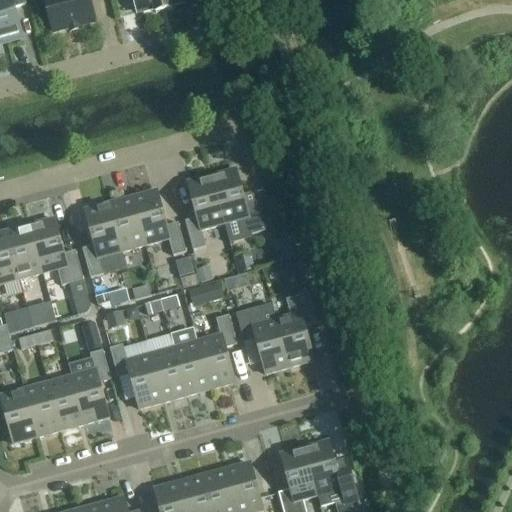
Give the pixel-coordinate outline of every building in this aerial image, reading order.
[(0,0),(0,43),(21,38),(14,10),(26,7),(24,0),(0,0)] [(43,0),(52,34),(95,23),(89,0),(43,0)] [(186,3),(185,0),(133,0),(138,15),(155,11),(156,15),(170,11),(169,7),(186,3)] [(212,179),(224,227),(239,223),(243,239),(265,233),(257,204),(245,207),(236,172),(212,179)] [(224,227),(212,179),(187,185),(197,221),(185,224),(193,253),(206,250),(201,233),(224,227)] [(132,200),(145,248),(168,242),(173,259),(186,255),(178,226),(166,229),(157,194),(132,200)] [(132,200),(109,207),(122,255),(145,248),(132,200)] [(122,255),(109,207),(85,213),(94,248),(82,252),(90,281),(103,277),(99,261),(122,255)] [(54,222),(30,228),(43,276),(57,272),(62,289),(83,283),(75,254),(64,257),(54,222)] [(43,276),(30,228),(6,235),(19,282),(43,276)] [(0,287),(19,282),(6,235),(0,236),(0,287)] [(300,245),(283,250),(287,263),(303,259),(300,245)] [(252,271),(248,255),(235,258),(239,274),(252,271)] [(309,258),(292,263),(297,282),(315,277),(309,258)] [(199,286),(213,282),(209,268),(195,272),(199,286)] [(219,286),(204,290),(208,305),(223,301),(219,286)] [(112,304),(130,299),(127,287),(109,292),(112,304)] [(151,298),(148,288),(132,293),(135,303),(151,298)] [(291,319),(277,323),(290,370),(314,364),(304,329),(316,326),(308,296),(286,302),(291,319)] [(177,299),(161,303),(163,313),(179,309),(177,299)] [(163,313),(161,303),(145,308),(147,317),(163,313)] [(290,370),(277,323),(276,323),(272,308),(258,312),(258,310),(236,316),(244,345),(256,342),(265,377),(290,370)] [(122,314),(105,318),(108,332),(125,328),(122,314)] [(220,338),(198,345),(211,392),(235,386),(225,351),(237,348),(229,318),(216,322),(220,338)] [(32,331),(29,320),(13,324),(16,335),(32,331)] [(94,325),(78,330),(81,343),(98,338),(94,325)] [(6,328),(3,329),(0,329),(0,343),(9,341),(10,341),(6,328)] [(50,334),(35,338),(38,348),(53,344),(50,334)] [(38,348),(35,338),(18,342),(21,353),(38,348)] [(87,354),(101,350),(98,339),(84,342),(87,354)] [(10,341),(9,341),(0,343),(0,356),(13,353),(10,341)] [(198,345),(174,351),(187,399),(211,392),(198,345)] [(164,406),(150,358),(127,364),(123,348),(110,351),(118,381),(130,377),(140,412),(164,406)] [(174,351),(150,358),(164,406),(187,399),(174,351)] [(72,380),(85,427),(109,421),(99,386),(111,382),(103,353),(90,357),(94,373),(72,380)] [(72,380),(48,386),(61,434),(85,427),(72,380)] [(61,434),(48,386),(24,393),(37,440),(61,434)] [(37,440),(24,393),(0,399),(13,447),(37,440)] [(305,451),(318,499),(321,510),(335,506),(336,511),(359,511),(350,476),(338,479),(329,444),(305,451)] [(318,499),(305,451),(280,457),(290,493),(278,496),(282,511),(305,511),(303,503),(318,499)] [(262,511),(250,466),(226,473),(236,511),(262,511)] [(236,511),(226,473),(202,479),(211,511),(236,511)] [(211,511),(202,479),(178,486),(185,511),(211,511)] [(185,511),(178,486),(154,492),(159,511),(185,511)] [(126,511),(124,501),(100,507),(101,511),(126,511)]
